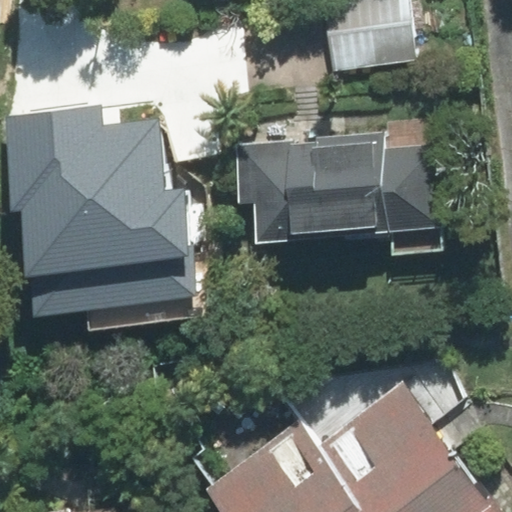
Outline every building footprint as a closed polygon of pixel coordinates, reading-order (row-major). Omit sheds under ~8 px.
[(325,0),(334,70),(418,60),(410,0),(325,0)] [(220,316),(207,185),(162,159),(159,123),(101,128),(98,105),(1,115),(11,212),(19,211),(26,275),(32,274),(36,314),(87,309),(88,329),(220,316)] [(256,201),(259,241),(391,232),(393,254),(443,251),(436,143),(387,147),(386,133),(235,144),(240,202),(256,201)] [(402,384),(317,446),(364,511),(501,511),(490,496),(486,499),(402,384)] [(298,420),(204,488),(221,511),(364,511),(317,446),(298,420)]
